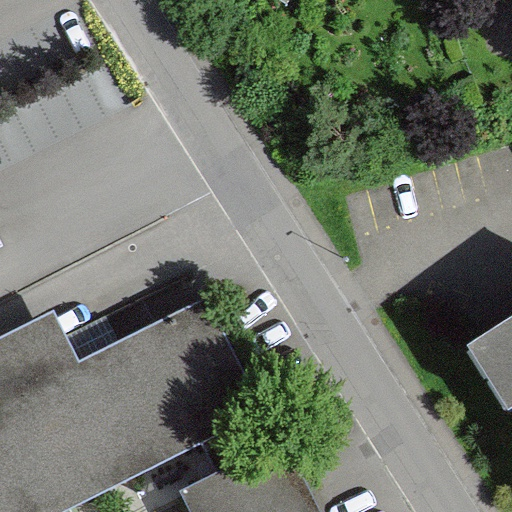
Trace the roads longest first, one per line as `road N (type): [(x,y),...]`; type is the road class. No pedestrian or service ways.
road 1 (residential): [(121,0),(446,511)]
road 2 (unknown): [(0,253),(206,133)]
